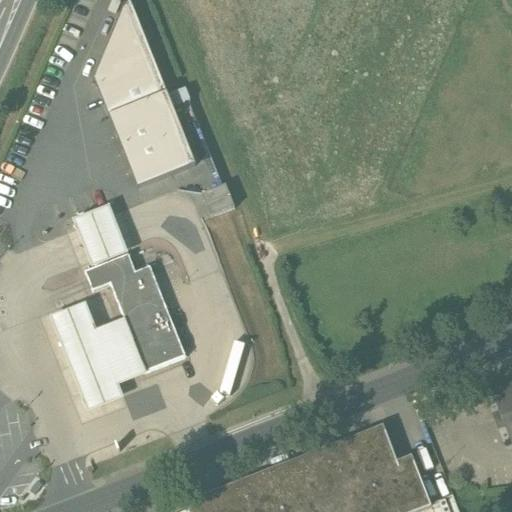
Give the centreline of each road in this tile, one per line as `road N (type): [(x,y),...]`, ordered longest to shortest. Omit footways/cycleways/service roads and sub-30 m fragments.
road 1 (residential): [(511,342),(73,511)]
road 2 (track): [(320,417),(262,250),(511,185)]
